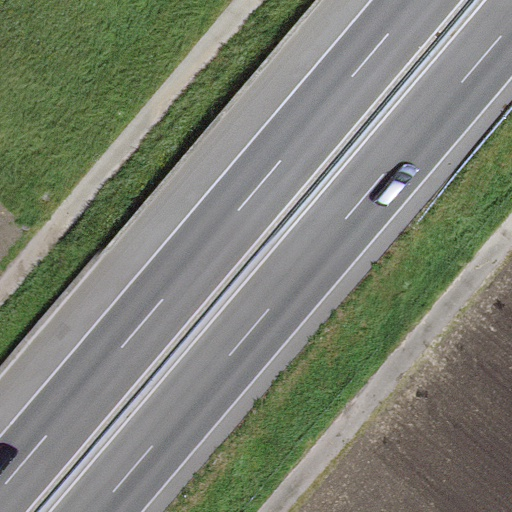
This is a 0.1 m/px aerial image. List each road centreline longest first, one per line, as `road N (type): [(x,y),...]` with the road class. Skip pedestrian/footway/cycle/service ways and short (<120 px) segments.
road 1 (motorway): [(416,0),(0,489)]
road 2 (motorway): [(96,511),(511,23)]
road 3 (track): [(0,296),(251,0)]
road 4 (track): [(511,244),(286,511)]
